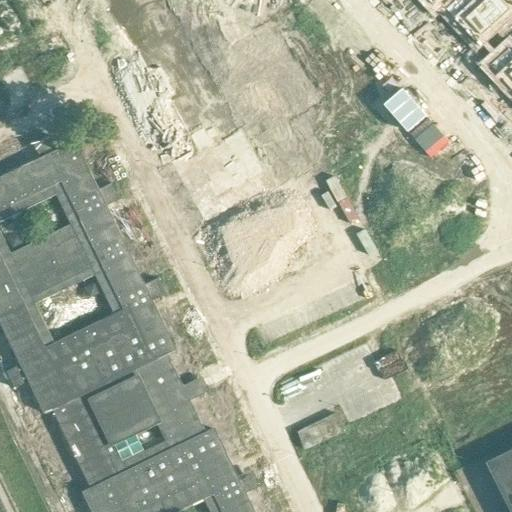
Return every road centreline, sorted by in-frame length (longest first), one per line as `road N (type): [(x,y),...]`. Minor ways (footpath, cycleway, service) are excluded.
road 1 (residential): [(91,489),(476,301),(297,100),(0,246)]
road 2 (residential): [(91,489),(0,297)]
